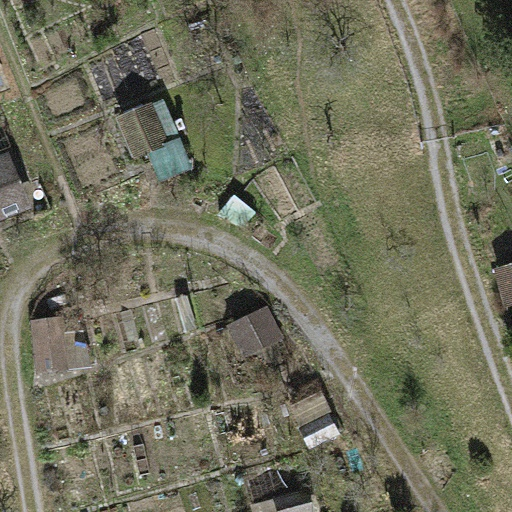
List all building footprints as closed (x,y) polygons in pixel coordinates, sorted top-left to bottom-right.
[(147,116),(118,128),(137,170),(166,157),(147,116)] [(0,162),(0,228),(33,220),(17,158),(0,162)] [(264,306),(247,314),(266,349),(282,340),(264,306)] [(244,319),(225,329),(243,359),(261,348),(244,319)] [(300,426),(310,447),(339,433),(328,412),(300,426)] [(254,501),(255,511),(310,511),(306,491),(254,501)]
